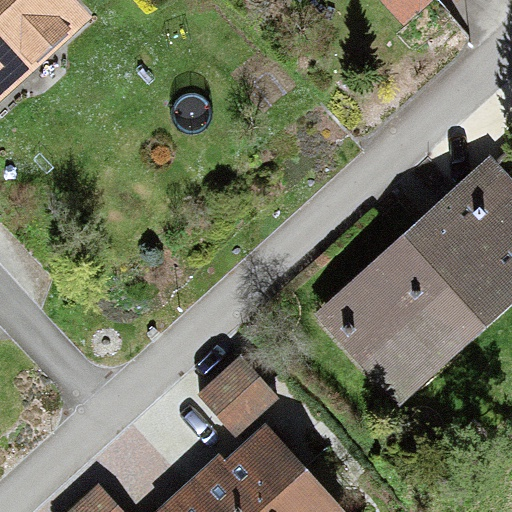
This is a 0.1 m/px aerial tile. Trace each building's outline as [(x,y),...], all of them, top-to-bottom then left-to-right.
[(0,0),(0,70),(10,61),(18,70),(77,16),(62,0),(0,0)] [(391,0),(404,14),(420,0),(391,0)] [(403,396),(441,362),(431,350),(511,277),(508,274),(511,269),(511,195),(488,169),(328,313),(403,396)] [(276,397),(239,356),(199,393),(236,434),(276,397)] [(198,495),(213,511),(340,511),(268,431),(198,495)] [(121,511),(97,486),(68,511),(121,511)] [(213,511),(198,495),(178,511),(213,511)]
